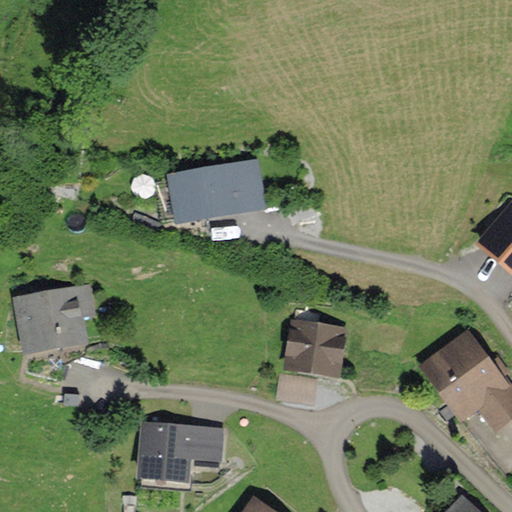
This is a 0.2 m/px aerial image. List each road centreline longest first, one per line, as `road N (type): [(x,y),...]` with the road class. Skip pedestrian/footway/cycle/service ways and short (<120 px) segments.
road 1 (residential): [(135,213),(177,232),(320,243),(439,273),(472,289),(511,336)]
road 2 (residential): [(511,510),(428,432),(379,412),(361,414),(336,440),(341,483),(358,511)]
